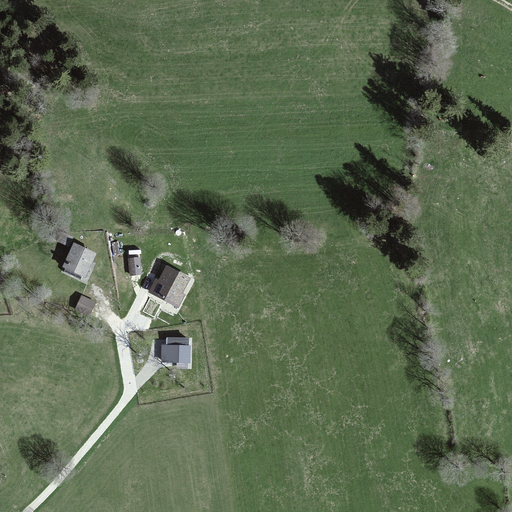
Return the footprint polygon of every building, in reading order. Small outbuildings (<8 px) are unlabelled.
[(86,272),(94,255),(76,247),(64,271),(80,279),(84,271),(86,272)] [(133,256),(129,256),(131,275),(141,274),(139,258),(133,258),(133,256)] [(157,295),(173,304),(187,278),(168,268),(157,287),(160,289),(157,295)] [(95,302),(80,295),(74,309),(89,315),(95,302)] [(164,362),(187,363),(188,348),(174,348),(174,344),(168,344),(168,347),(165,347),(164,362)]
